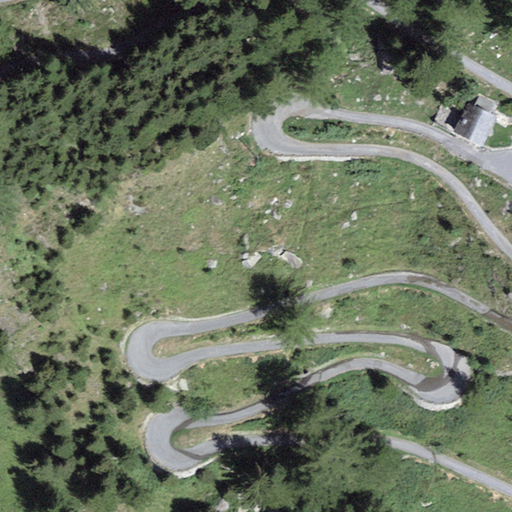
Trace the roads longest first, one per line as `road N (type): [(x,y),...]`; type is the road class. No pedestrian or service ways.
road 1 (track): [(511,492),(386,443),(229,442),(187,458),(161,449),(167,420),(236,415),(351,365),(374,364),(429,389),(448,388),(455,368),(432,348),(331,337),(203,353),(159,369),(138,350),(156,329),(227,321),(395,277),(435,285),(511,326)]
road 2 (track): [(511,255),(426,165),(385,152),(280,147),(265,129),(271,110),(287,105),(400,123),(511,181)]
road 3 (track): [(208,0),(120,50),(0,73)]
road 4 (track): [(511,90),(363,0)]
